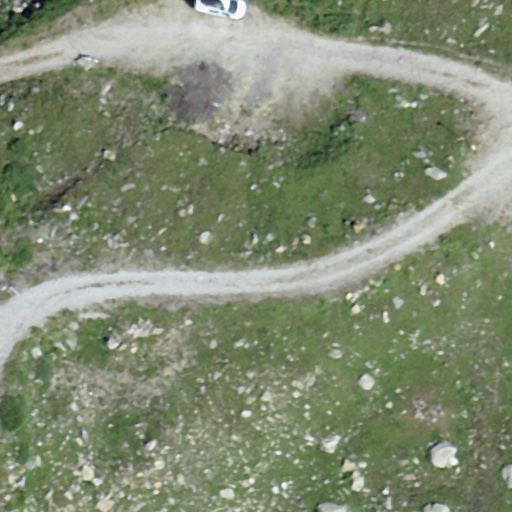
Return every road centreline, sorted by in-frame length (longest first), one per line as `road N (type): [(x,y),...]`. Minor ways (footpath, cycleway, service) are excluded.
road 1 (track): [(0,314),(113,278),(321,267),(474,217),(511,168)]
road 2 (track): [(511,116),(183,36),(40,42),(0,57)]
